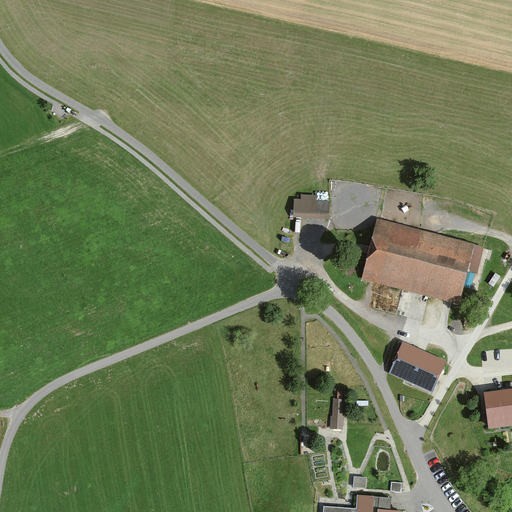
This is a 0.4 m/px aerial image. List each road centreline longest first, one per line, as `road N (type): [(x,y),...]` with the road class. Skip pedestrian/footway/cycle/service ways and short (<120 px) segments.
road 1 (tertiary): [(445,511),(380,380),(343,325),(147,153),(24,73),(0,44)]
road 2 (track): [(0,473),(23,410),(52,386),(295,280)]
road 3 (track): [(511,273),(407,439)]
